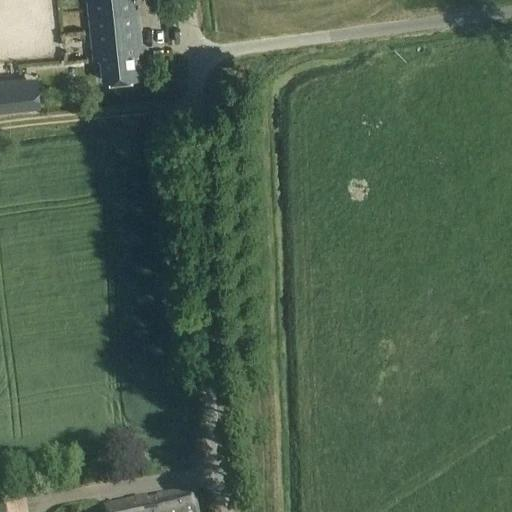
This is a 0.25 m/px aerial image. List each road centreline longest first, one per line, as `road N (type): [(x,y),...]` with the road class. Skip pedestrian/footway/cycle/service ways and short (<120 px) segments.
road 1 (unclassified): [(224,511),(211,433),(195,55)]
road 2 (unclassified): [(195,55),(511,12)]
